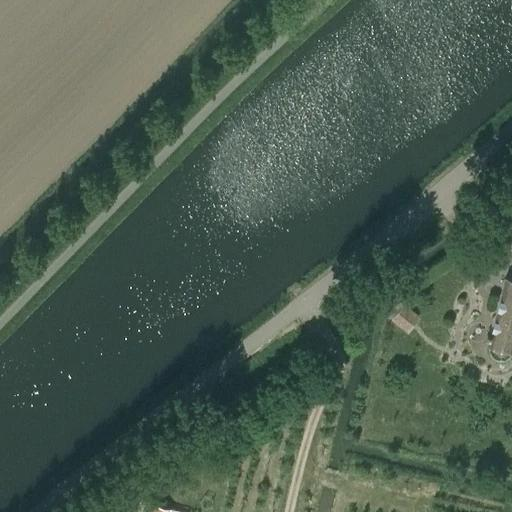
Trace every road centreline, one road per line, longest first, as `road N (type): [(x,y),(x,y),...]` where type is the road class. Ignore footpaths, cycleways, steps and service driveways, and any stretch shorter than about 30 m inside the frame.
road 1 (unclassified): [(41,511),(511,127)]
road 2 (unknown): [(307,301),(340,360),(314,417),(290,511)]
